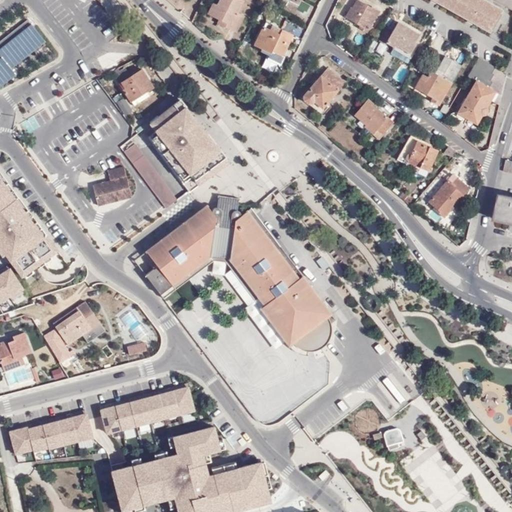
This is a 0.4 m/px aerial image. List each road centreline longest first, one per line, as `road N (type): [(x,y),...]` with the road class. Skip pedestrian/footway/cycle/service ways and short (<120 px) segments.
road 1 (residential): [(0,136),(106,264),(158,307),(193,357)]
road 2 (residential): [(315,40),(472,155),(497,163)]
road 3 (residential): [(193,357),(0,405)]
road 4 (unknown): [(61,178),(38,140),(40,129),(84,103),(104,101),(131,131),(113,143)]
road 5 (primary): [(145,0),(271,112)]
road 6 (residential): [(193,357),(302,483)]
road 7 (unknown): [(61,178),(96,219),(117,217),(140,192),(113,143)]
road 8 (primary): [(271,112),(385,201)]
road 9 (primary): [(385,201),(424,263),(467,295)]
road 10 (residential): [(497,163),(487,241),(468,276)]
